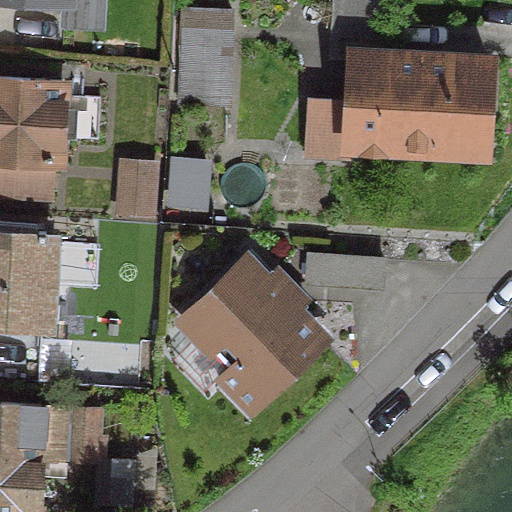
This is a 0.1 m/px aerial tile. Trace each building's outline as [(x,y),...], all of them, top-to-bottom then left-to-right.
[(0,0),(0,1),(58,5),(57,24),(96,26),(98,0),(0,0)] [(379,0),(328,0),(328,27),(378,29),(379,0)] [(224,40),(225,30),(225,29),(180,28),(178,101),(221,103),(224,40)] [(481,111),(484,63),(349,56),(346,103),(303,101),(300,155),(344,157),(344,143),(475,150),(478,111),(481,111)] [(0,78),(0,162),(51,166),(56,81),(0,78)] [(116,172),(119,173),(112,191),(131,198),(151,145),(156,118),(136,113),(116,172)] [(185,205),(222,203),(220,155),(183,156),(185,205)] [(31,225),(0,223),(0,321),(42,324),(47,239),(40,238),(41,232),(33,232),(33,238),(30,238),(31,225)] [(225,367),(214,378),(244,409),(316,340),(240,261),(179,320),(225,367)] [(324,264),(303,263),(302,283),(323,285),(324,264)] [(0,511),(30,511),(34,457),(77,459),(79,434),(93,434),(94,409),(0,403),(0,511)] [(128,480),(108,479),(105,504),(126,506),(128,480)]
